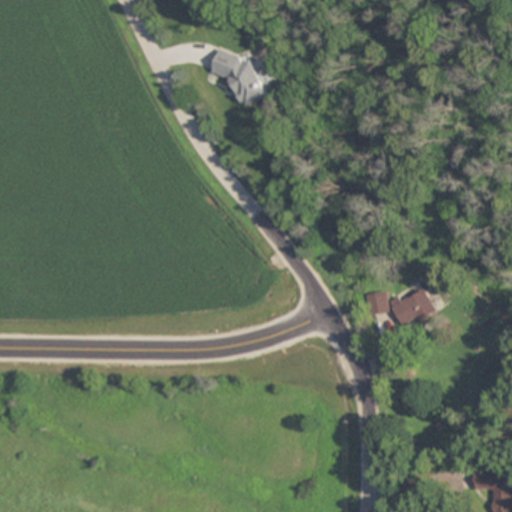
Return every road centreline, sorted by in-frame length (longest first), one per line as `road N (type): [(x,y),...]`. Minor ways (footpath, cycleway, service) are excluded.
road 1 (residential): [(327,307),(200,146),(124,0)]
road 2 (residential): [(0,347),(213,349),(284,331),(327,307)]
road 3 (residential): [(327,307),(366,393),(367,511)]
